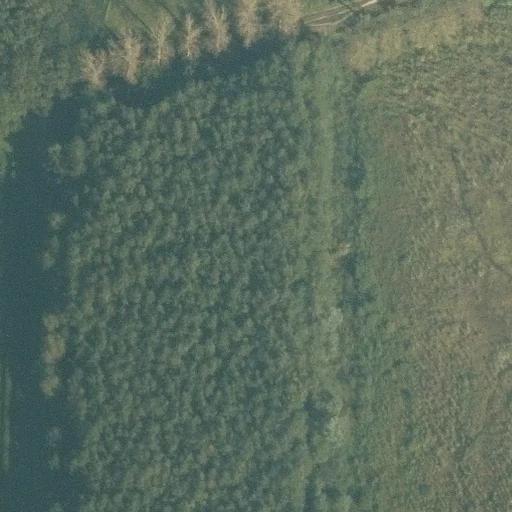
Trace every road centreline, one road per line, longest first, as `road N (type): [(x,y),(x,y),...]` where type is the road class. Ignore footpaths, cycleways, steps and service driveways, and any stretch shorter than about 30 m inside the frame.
road 1 (track): [(45,103),(31,511)]
road 2 (track): [(45,103),(375,0)]
